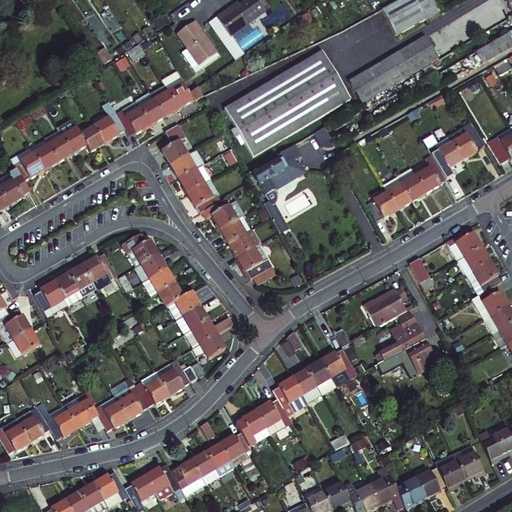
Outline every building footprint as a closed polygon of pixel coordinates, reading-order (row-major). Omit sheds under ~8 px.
[(257,0),(249,0),(238,8),(231,13),(229,11),(218,19),(232,38),(267,13),(257,0)] [(433,0),(402,0),(381,13),(397,39),(441,13),(433,0)] [(350,29),(353,35),(380,19),(377,13),(350,29)] [(156,30),(169,24),(164,16),(152,22),(156,30)] [(232,38),(218,19),(209,26),(223,45),(232,38)] [(204,34),(195,21),(170,38),(184,58),(190,53),(198,66),(216,54),(202,35),(204,34)] [(511,31),(475,52),(482,64),(511,47),(511,31)] [(219,56),(204,34),(202,35),(216,54),(198,66),(200,69),(219,56)] [(361,106),(436,62),(423,41),(348,85),(361,106)] [(139,48),(127,55),(133,65),(145,58),(139,48)] [(104,49),(96,54),(103,66),(111,60),(104,49)] [(350,103),(322,55),(227,109),(254,157),(350,103)] [(126,59),(117,64),(122,72),(130,67),(126,59)] [(505,62),(494,69),(498,76),(509,69),(505,62)] [(492,74),(485,78),(489,86),(497,82),(492,74)] [(162,86),(163,88),(178,112),(192,103),(192,104),(205,97),(205,96),(206,96),(202,88),(191,95),(180,75),(162,86)] [(475,84),(470,87),(473,93),(478,90),(475,84)] [(163,88),(150,95),(165,120),(178,112),(163,88)] [(150,128),(165,120),(150,95),(136,104),(150,128)] [(56,101),(47,106),(50,111),(59,106),(56,101)] [(137,136),(150,128),(136,104),(123,112),(115,117),(124,132),(129,139),(136,135),(137,136)] [(108,120),(95,129),(105,146),(118,139),(117,137),(124,132),(115,117),(108,105),(102,109),(108,120)] [(43,108),(30,116),(34,122),(47,114),(43,108)] [(30,117),(17,125),(21,131),(34,124),(30,117)] [(73,156),(87,147),(81,137),(73,124),(58,132),(73,156)] [(171,168),(189,158),(180,142),(185,139),(178,128),(166,135),(172,146),(162,152),(171,168)] [(336,147),(325,128),(314,134),(322,148),(324,147),(327,149),(328,149),(331,149),(335,148),(336,147)] [(445,136),(446,138),(460,162),(473,155),(472,153),(482,147),(472,131),(464,136),(459,128),(445,136)] [(511,160),(511,159),(511,132),(509,128),(496,136),(497,137),(484,144),(497,166),(510,158),(511,160)] [(95,129),(81,137),(87,147),(92,154),(105,146),(95,129)] [(59,164),(73,156),(58,132),(45,140),(46,141),(59,164)] [(460,162),(446,138),(425,151),(429,158),(438,173),(445,169),(446,170),(460,162)] [(46,141),(32,149),(45,172),(59,164),(46,141)] [(274,156),(276,161),(282,172),(273,177),(275,180),(271,182),(275,189),(276,188),(303,173),(296,159),(299,157),(293,145),(274,156)] [(32,180),(45,172),(32,149),(11,162),(16,171),(24,183),(32,179),(32,180)] [(235,152),(227,156),(232,167),(241,163),(235,152)] [(171,168),(179,182),(204,168),(206,167),(198,153),(189,158),(171,168)] [(444,182),(438,173),(429,158),(423,161),(428,170),(414,179),(424,196),(437,188),(436,187),(444,182)] [(265,194),(275,189),(271,182),(275,180),(273,177),(282,172),(276,161),(249,177),(260,197),(265,194)] [(204,168),(179,182),(187,196),(212,182),(204,168)] [(0,180),(0,190),(10,207),(24,199),(23,197),(30,194),(24,183),(16,171),(0,180)] [(410,172),(396,180),(410,204),(424,196),(414,179),(410,172)] [(382,188),(386,195),(396,213),(410,204),(396,180),(382,188)] [(212,182),(187,196),(195,210),(196,209),(200,216),(202,215),(223,203),(218,195),(221,194),(214,181),(212,182)] [(275,189),(265,194),(268,200),(263,203),(279,233),(284,230),(278,219),(283,216),(275,202),(276,201),(277,198),(278,193),(278,191),(276,188),(275,189)] [(0,190),(0,213),(10,207),(0,190)] [(396,213),(386,195),(367,206),(376,222),(383,218),(384,220),(396,213)] [(212,220),(220,233),(243,219),(245,218),(233,197),(223,203),(202,215),(207,223),(212,220)] [(228,247),(252,233),(243,219),(220,233),(228,247)] [(235,261),(260,247),(262,246),(254,232),(252,233),(228,247),(235,261)] [(463,238),(448,247),(458,265),(483,250),(475,236),(465,242),(463,238)] [(136,271),(160,257),(152,243),(150,244),(147,238),(124,251),(136,271)] [(275,275),(260,247),(235,261),(243,274),(244,273),(248,279),(254,276),(258,284),(275,275)] [(492,265),(483,250),(458,265),(467,280),(492,265)] [(97,260),(84,268),(98,292),(118,280),(105,257),(98,262),(97,260)] [(144,286),(168,271),(160,257),(136,271),(144,286)] [(419,265),(409,271),(419,289),(429,283),(419,265)] [(500,278),(492,265),(467,280),(466,280),(478,300),(493,291),(502,286),(498,279),(500,278)] [(98,292),(84,268),(70,276),(84,300),(98,292)] [(158,296),(177,286),(168,271),(144,286),(152,300),(158,296)] [(70,276),(56,284),(70,308),(84,300),(70,276)] [(126,276),(119,281),(128,295),(135,291),(126,276)] [(429,283),(419,289),(422,296),(433,290),(429,283)] [(48,321),(70,308),(56,284),(41,293),(42,294),(35,299),(48,321)] [(158,296),(166,310),(175,305),(184,300),(177,286),(158,296)] [(472,304),(483,324),(507,310),(499,296),(497,297),(493,291),(478,300),(472,304)] [(400,321),(409,316),(404,308),(408,306),(402,293),(375,307),(374,305),(366,310),(379,333),(400,321)] [(183,319),(200,309),(192,295),(184,300),(175,305),(183,319)] [(0,297),(0,322),(10,317),(6,311),(7,310),(0,297)] [(184,336),(208,323),(200,309),(183,319),(176,323),(184,336)] [(491,338),(511,326),(511,318),(507,310),(483,324),(491,338)] [(10,317),(0,322),(0,333),(7,346),(31,332),(23,319),(22,320),(18,313),(10,317)] [(413,321),(410,316),(409,316),(400,321),(403,326),(413,321)] [(119,327),(124,335),(131,331),(134,329),(139,327),(134,318),(119,327)] [(213,330),(208,323),(184,336),(193,351),(217,338),(234,328),(229,321),(213,330)] [(383,365),(405,353),(425,343),(413,321),(403,326),(403,327),(403,328),(393,333),(397,340),(396,340),(401,349),(380,360),(383,365)] [(139,327),(134,329),(138,336),(145,332),(142,325),(139,327)] [(511,345),(511,326),(491,338),(500,353),(507,349),(511,345)] [(124,335),(110,343),(114,351),(135,338),(131,331),(124,335)] [(31,332),(7,346),(15,360),(39,346),(31,332)] [(293,336),(290,339),(297,352),(304,348),(296,333),(293,336)] [(196,356),(181,367),(184,372),(191,368),(199,380),(206,376),(200,366),(225,352),(217,338),(193,351),(196,356)] [(290,343),(284,347),(291,359),(298,355),(290,343)] [(425,343),(405,353),(414,369),(418,378),(438,367),(425,343)] [(339,390),(360,378),(356,372),(353,366),(347,357),(345,353),(339,357),(338,356),(323,364),(339,390)] [(383,365),(376,369),(382,378),(402,367),(405,373),(414,369),(405,353),(383,365)] [(359,362),(354,354),(347,357),(353,366),(359,362)] [(183,388),(191,384),(184,372),(181,367),(177,361),(156,373),(170,397),(184,389),(183,388)] [(339,390),(323,364),(309,372),(325,399),(339,390)] [(184,372),(191,384),(191,385),(199,380),(191,368),(184,372)] [(366,375),(362,369),(356,372),(360,378),(366,375)] [(155,406),(170,397),(156,373),(155,371),(139,381),(141,383),(136,386),(148,408),(154,404),(155,406)] [(325,399),(309,372),(295,380),(311,407),(325,399)] [(289,420),(311,407),(295,380),(281,389),(282,390),(274,394),(280,404),(289,420)] [(142,411),(148,408),(136,386),(129,391),(128,389),(115,397),(115,398),(129,421),(143,412),(142,411)] [(92,421),(91,419),(98,416),(85,395),(66,407),(78,429),(92,421)] [(115,428),(129,421),(115,398),(102,406),(105,411),(98,416),(107,431),(114,427),(115,428)] [(271,407),(258,415),(268,432),(272,439),(294,427),(289,420),(280,404),(272,408),(271,407)] [(46,405),(39,410),(52,432),(57,440),(65,435),(65,437),(78,429),(66,407),(52,415),(46,405)] [(39,410),(18,422),(32,445),(46,437),(46,436),(52,432),(39,410)] [(256,439),(268,432),(258,415),(246,421),(246,423),(239,427),(244,436),(252,451),(260,446),(256,439)] [(32,445),(18,422),(0,432),(0,436),(11,456),(18,452),(19,453),(32,445)] [(511,450),(511,443),(507,432),(489,440),(485,432),(476,436),(489,465),(507,456),(506,453),(511,450)] [(234,440),(222,447),(232,465),(253,452),(252,451),(244,436),(235,441),(234,440)] [(352,445),(347,437),(333,445),(337,453),(352,445)] [(222,447),(208,455),(223,480),(237,472),(232,465),(222,447)] [(472,449),(453,458),(466,484),(475,480),(476,483),(486,479),(472,449)] [(346,453),(331,460),(334,467),(349,461),(346,453)] [(208,455),(194,463),(204,481),(208,488),(223,480),(208,455)] [(466,484),(453,458),(435,467),(438,472),(446,489),(449,496),(459,491),(458,488),(466,484)] [(182,472),(174,477),(188,500),(208,488),(204,481),(194,463),(181,471),(182,472)] [(160,502),(175,493),(181,504),(188,500),(174,477),(169,468),(161,472),(160,471),(147,479),(157,496),(160,502)] [(404,507),(397,490),(387,469),(378,473),(381,481),(368,487),(379,508),(393,501),(397,511),(404,507)] [(442,496),(440,492),(446,489),(438,472),(418,481),(427,502),(442,496)] [(108,479),(96,486),(109,509),(110,510),(130,497),(127,492),(117,476),(109,481),(108,479)] [(134,489),(127,492),(130,497),(139,511),(140,511),(146,509),(143,504),(157,496),(147,479),(133,487),(134,489)] [(427,502),(418,481),(397,490),(404,507),(406,511),(427,502)] [(343,511),(352,507),(347,497),(342,484),(323,492),(332,511),(333,511),(342,508),(343,511)] [(96,486),(81,495),(91,511),(104,511),(109,509),(96,486)] [(371,511),(379,508),(368,487),(347,497),(352,507),(354,511),(362,511),(363,511),(371,511)] [(332,511),(323,492),(304,500),(306,503),(309,511),(332,511)] [(91,511),(81,495),(68,503),(73,511),(91,511)] [(241,511),(246,511),(253,507),(250,502),(239,508),(241,511)] [(73,511),(68,503),(54,511),(73,511)] [(309,511),(306,503),(289,511),(309,511)]
